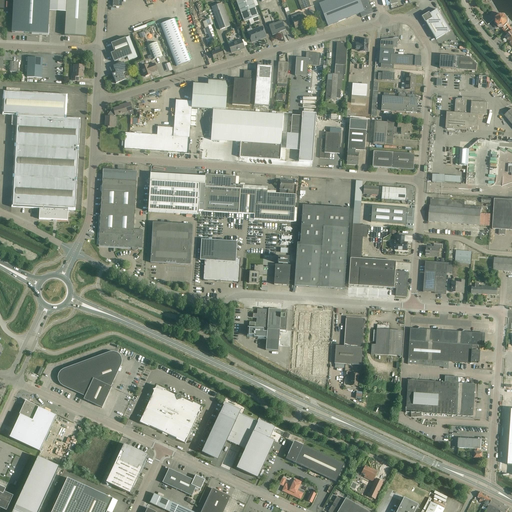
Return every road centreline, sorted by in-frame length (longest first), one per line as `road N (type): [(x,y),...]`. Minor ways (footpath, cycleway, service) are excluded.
road 1 (unclassified): [(412,305),(244,295),(205,304),(74,251)]
road 2 (unclassified): [(421,180),(92,157)]
road 3 (unclassified): [(96,99),(384,21)]
road 4 (unclassified): [(490,485),(501,312),(412,305)]
road 5 (secondary): [(302,404),(68,299)]
road 6 (unclassified): [(421,180),(430,49),(409,20),(384,21)]
road 7 (unclassified): [(161,450),(17,382)]
road 8 (unknown): [(428,90),(494,98),(505,142),(502,189)]
road 9 (unknown): [(244,295),(247,343),(281,362),(291,297)]
road 10 (unclassified): [(296,511),(161,450)]
road 11 (secondary): [(435,464),(302,404)]
